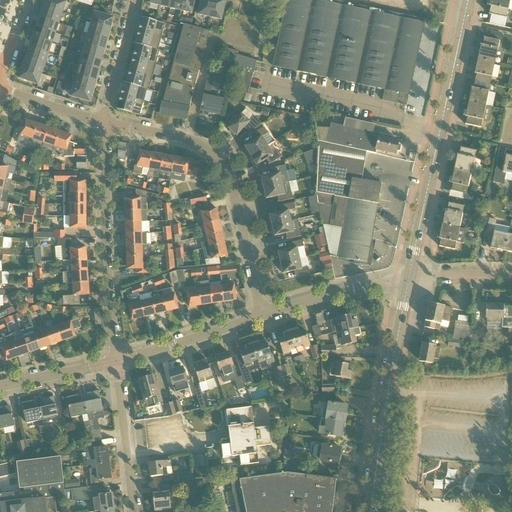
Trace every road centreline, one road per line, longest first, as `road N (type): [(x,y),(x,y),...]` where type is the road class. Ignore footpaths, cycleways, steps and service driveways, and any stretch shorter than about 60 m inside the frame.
road 1 (residential): [(260,320),(219,165),(176,139),(103,121)]
road 2 (tertiary): [(408,277),(467,0)]
road 3 (residential): [(103,121),(117,363)]
road 4 (tertiary): [(370,511),(408,277)]
road 5 (residential): [(408,277),(260,320)]
road 6 (residential): [(260,320),(117,363)]
road 7 (residential): [(133,511),(117,363)]
road 8 (residential): [(103,121),(132,0)]
